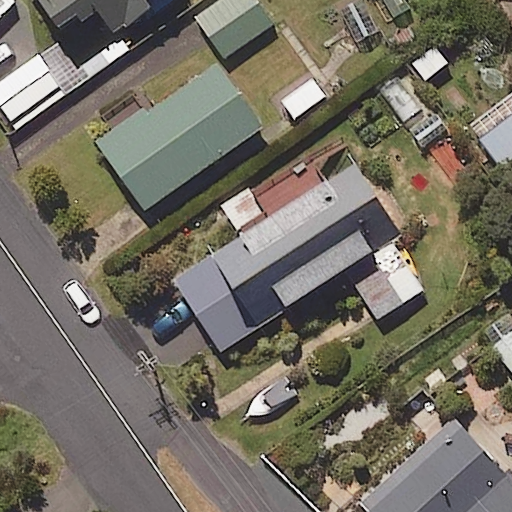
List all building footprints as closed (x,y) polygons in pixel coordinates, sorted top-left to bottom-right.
[(177,0),(32,0),(84,83),(130,54),(119,37),(177,0)] [(273,29),(254,0),(228,0),(196,21),(223,61),(273,29)] [(60,91),(39,61),(0,87),(0,110),(10,125),(60,91)] [(260,135),(216,71),(99,151),(143,215),(260,135)] [(218,356),(302,306),(315,327),(337,314),(324,293),(349,277),(376,323),(426,293),(355,175),(336,144),(254,193),(222,212),(241,244),(175,283),(218,356)] [(511,336),(493,350),(511,377),(511,336)] [(511,511),(511,485),(454,423),(361,510),(363,511),(511,511)]
